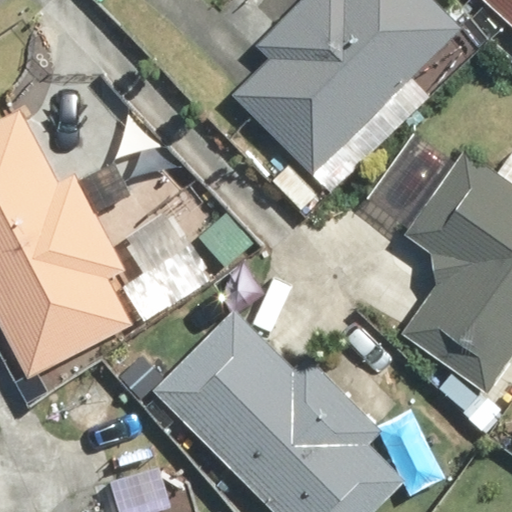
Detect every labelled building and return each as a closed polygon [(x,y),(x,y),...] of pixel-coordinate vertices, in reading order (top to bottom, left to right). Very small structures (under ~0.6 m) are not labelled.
[(238,90),(321,172),(469,24),(445,0),(302,0),(263,39),(276,53),(238,90)] [(511,0),(496,0),(511,14),(511,0)] [(28,103),(0,117),(0,307),(35,376),(142,321),(118,275),(133,267),(83,168),(66,177),(28,103)] [(408,329),(493,391),(511,364),(511,172),(472,145),(411,231),(437,249),(441,280),(408,329)] [(265,243),(231,202),(193,233),(227,274),(265,243)] [(242,306),(161,384),(285,511),(377,511),(414,477),(376,438),(389,426),(314,350),(299,364),(242,306)]
